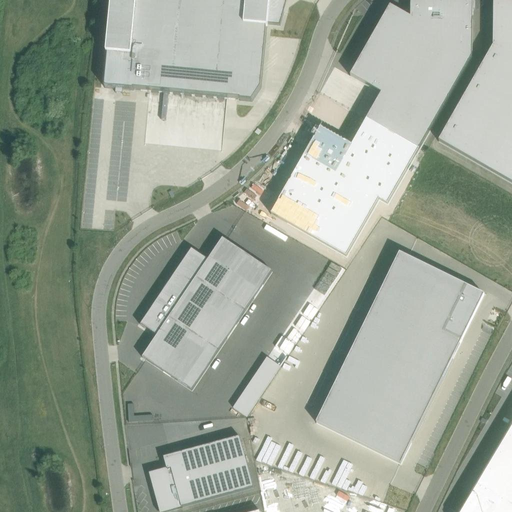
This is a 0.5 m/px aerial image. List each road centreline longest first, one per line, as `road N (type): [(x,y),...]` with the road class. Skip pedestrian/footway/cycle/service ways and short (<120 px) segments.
road 1 (residential): [(341,0),(300,90),(259,152),(211,193),(136,235),(107,274),(99,313),(121,511)]
road 2 (residential): [(424,511),(511,335)]
